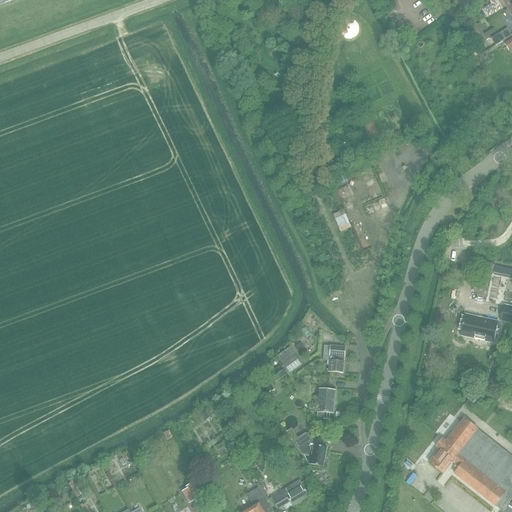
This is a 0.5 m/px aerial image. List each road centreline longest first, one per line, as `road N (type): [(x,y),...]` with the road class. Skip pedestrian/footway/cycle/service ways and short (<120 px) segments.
road 1 (tertiary): [(368,476),(424,240),(451,196),(494,161)]
road 2 (unclassified): [(0,59),(161,0)]
road 3 (residential): [(368,476),(363,336)]
